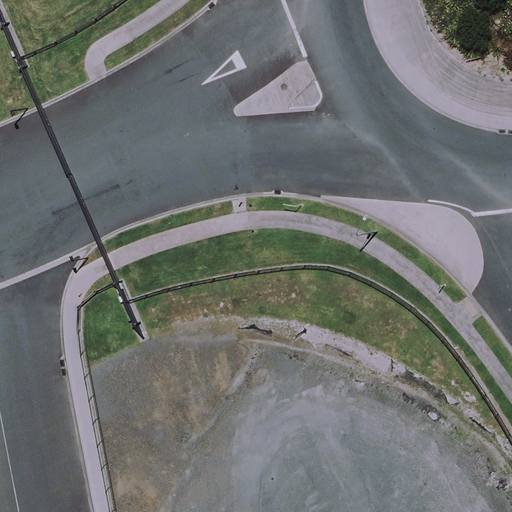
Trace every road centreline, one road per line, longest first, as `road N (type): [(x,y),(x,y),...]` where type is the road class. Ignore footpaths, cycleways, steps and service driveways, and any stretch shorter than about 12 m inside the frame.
road 1 (unclassified): [(381,130),(263,148),(147,148)]
road 2 (unclassified): [(147,148),(248,47),(314,3)]
road 3 (unclassified): [(0,208),(147,148)]
road 4 (tertiary): [(381,130),(336,74),(314,3)]
road 5 (tertiary): [(503,182),(452,172),(381,130)]
